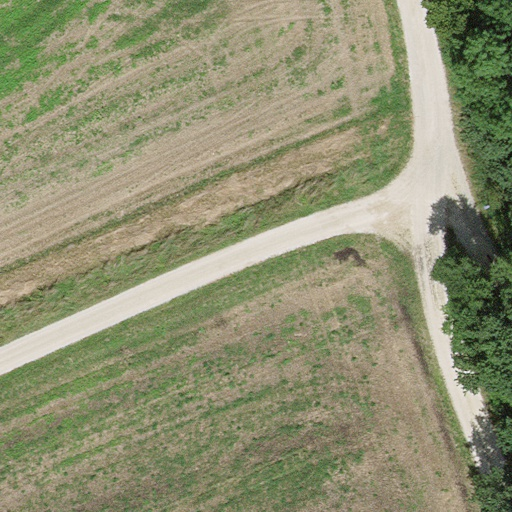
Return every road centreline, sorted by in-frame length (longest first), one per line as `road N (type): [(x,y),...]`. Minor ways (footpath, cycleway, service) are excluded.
road 1 (track): [(410,0),(442,129),(412,193),(511,477)]
road 2 (track): [(0,360),(315,225),(412,193)]
road 3 (track): [(511,312),(442,129)]
